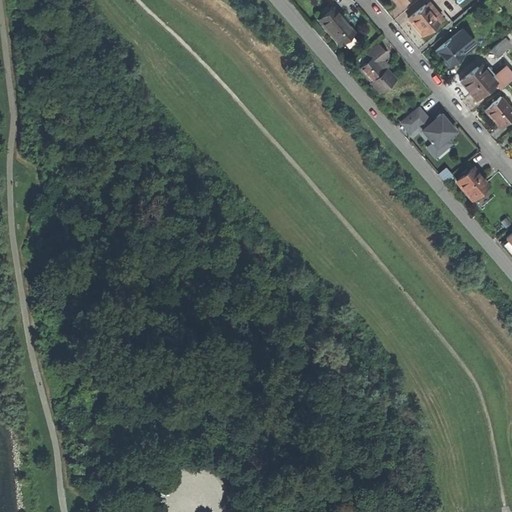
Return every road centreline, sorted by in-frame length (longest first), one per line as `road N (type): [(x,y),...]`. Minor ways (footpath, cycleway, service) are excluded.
road 1 (track): [(511,384),(501,354),(435,278),(236,53),(176,0)]
road 2 (residential): [(281,0),(511,269)]
road 3 (residential): [(511,177),(365,0)]
